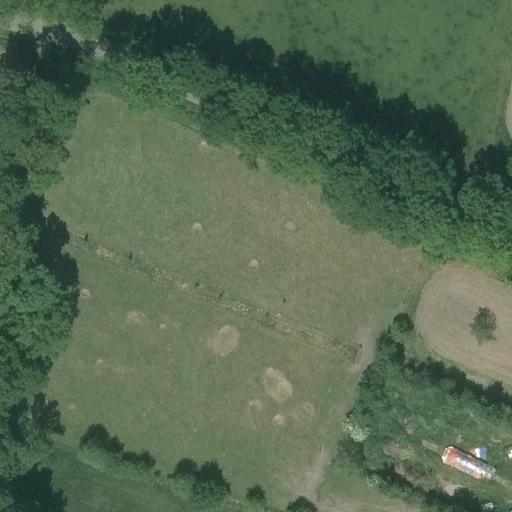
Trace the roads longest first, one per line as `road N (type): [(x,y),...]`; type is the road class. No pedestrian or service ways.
road 1 (tertiary): [(511,228),(50,33),(0,20)]
road 2 (track): [(8,511),(19,168),(29,82),(50,33)]
